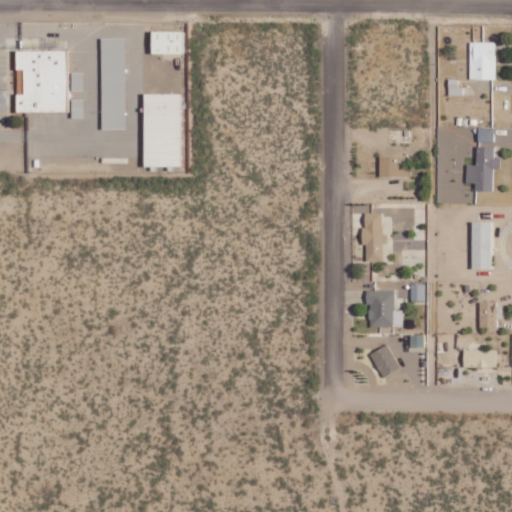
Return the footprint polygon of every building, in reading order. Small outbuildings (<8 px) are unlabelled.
[(151,52),(184,53),(185,30),(151,30),(151,52)] [(102,129),(125,129),(124,38),(101,38),(102,129)] [(496,78),(495,41),(470,42),(470,79),(496,78)] [(16,111),(67,110),(66,49),(16,50),(16,68),(23,68),(23,93),(16,93),(16,111)] [(145,165),(182,165),(180,92),(143,93),(145,165)] [(467,164),(466,182),(476,182),(475,190),(493,191),(493,168),(500,169),(501,158),(494,158),(494,146),(477,146),(476,164),(467,164)] [(380,155),(379,174),(409,175),(410,156),(380,155)] [(363,245),(366,245),(366,260),(382,261),(384,213),(364,212),(363,245)] [(472,268),(492,268),(492,221),(472,221),(472,268)] [(395,290),(366,289),(366,304),(369,304),(369,325),(403,326),(403,310),(395,310),(395,290)] [(496,301),(479,302),(480,327),(497,326),(496,301)] [(400,368),(388,344),(371,353),(384,377),(400,368)] [(497,367),(497,350),(464,349),(464,366),(497,367)]
